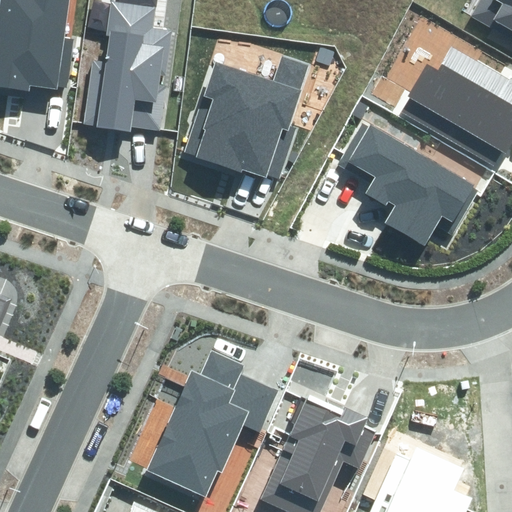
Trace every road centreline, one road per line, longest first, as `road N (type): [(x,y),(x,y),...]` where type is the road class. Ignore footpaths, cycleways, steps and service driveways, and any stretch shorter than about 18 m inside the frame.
road 1 (residential): [(147,246),(347,309),(438,325),(500,314)]
road 2 (residential): [(28,511),(147,246)]
road 3 (residential): [(500,314),(504,511)]
road 4 (residential): [(0,194),(147,246)]
